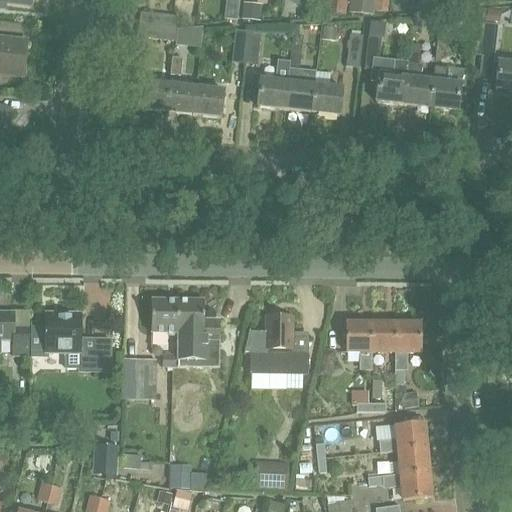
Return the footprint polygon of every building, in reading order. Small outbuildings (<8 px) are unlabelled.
[(0,0),(0,10),(6,11),(7,5),(29,7),(30,0),(0,0)] [(226,0),(224,20),(237,22),(239,0),(226,0)] [(327,0),(326,15),(346,17),(347,0),(327,0)] [(389,0),(349,0),(348,13),(374,16),(374,12),(388,14),(389,0)] [(414,0),(414,7),(428,9),(428,0),(414,0)] [(259,8),(243,6),(241,20),(257,22),(259,8)] [(485,24),(499,26),(501,12),(488,10),(485,24)] [(139,26),(177,30),(179,18),(140,14),(139,26)] [(364,71),(378,72),(383,23),(370,22),(364,71)] [(468,56),(481,57),(485,25),(472,24),(468,56)] [(481,57),(494,59),(498,27),(485,25),(481,57)] [(138,39),(176,43),(177,30),(139,26),(138,39)] [(202,28),(177,30),(176,43),(200,46),(202,32),(202,28)] [(335,29),(323,28),(321,41),(334,42),(335,29)] [(235,32),(231,64),(244,65),(247,33),(235,32)] [(244,65),(257,67),(261,35),(247,33),(244,65)] [(283,112),(310,115),(313,87),(301,86),(302,73),(299,72),(303,37),(292,36),(289,63),(288,63),(283,112)] [(346,68),(359,70),(363,38),(350,36),(346,68)] [(0,87),(1,88),(2,76),(22,78),(26,42),(0,38),(0,87)] [(402,107),(429,110),(432,83),(421,82),(422,66),(418,66),(420,47),(410,46),(408,65),(407,65),(402,107)] [(170,76),(181,77),(183,60),(172,59),(170,76)] [(257,108),(283,112),(288,63),(278,62),(275,83),(261,81),(257,108)] [(394,63),(392,79),(379,77),(376,105),(402,107),(407,65),(394,63)] [(495,92),(511,93),(511,65),(498,64),(495,92)] [(429,110),(457,113),(460,87),(466,87),(467,72),(435,68),(433,83),(432,83),(429,110)] [(310,115),(338,118),(341,91),(329,89),(331,75),(316,73),(315,88),(313,87),(310,115)] [(138,112),(165,115),(169,86),(141,83),(138,112)] [(165,115),(194,118),(196,90),(169,86),(165,115)] [(194,118),(221,121),(224,93),(196,90),(194,118)] [(0,153),(4,154),(9,110),(0,109),(0,153)] [(150,334),(177,335),(177,301),(151,301),(150,334)] [(177,369),(219,369),(220,321),(203,321),(203,302),(177,301),(177,335),(177,356),(177,365),(177,369)] [(15,359),(30,359),(30,330),(14,330),(14,315),(0,314),(0,356),(1,355),(2,341),(12,341),(12,357),(15,359)] [(78,375),(112,376),(112,341),(80,340),(80,314),(46,314),(46,328),(32,328),(31,359),(46,359),(46,355),(78,355),(78,375)] [(250,355),(250,377),(306,378),(307,340),(293,339),(293,319),(267,319),(266,355),(250,355)] [(370,353),(371,353),(371,324),(346,324),(346,353),(358,353),(358,372),(371,373),(370,353)] [(371,324),(371,353),(393,353),(395,353),(395,324),(371,324)] [(395,353),(395,387),(403,387),(403,372),(406,372),(406,353),(420,354),(420,324),(395,324),(395,353)] [(318,377),(331,379),(336,352),(323,350),(318,377)] [(177,365),(177,356),(162,356),(162,370),(172,370),(172,369),(177,369),(177,365)] [(120,401),(156,402),(157,361),(122,361),(120,401)] [(372,382),(372,400),(381,400),(381,382),(372,382)] [(419,409),(417,393),(395,396),(395,412),(419,409)] [(357,414),(371,414),(371,406),(357,406),(357,414)] [(371,414),(386,414),(386,406),(371,406),(371,414)] [(19,417),(18,436),(27,435),(27,416),(20,414),(19,417)] [(394,425),(394,417),(367,419),(367,426),(394,425)] [(397,454),(426,450),(424,424),(394,428),(396,442),(379,443),(380,455),(397,454)] [(105,481),(114,483),(114,478),(117,478),(119,448),(94,446),(92,477),(105,477),(105,481)] [(314,446),(316,476),(325,475),(322,446),(314,446)] [(393,477),(429,474),(426,450),(397,454),(398,464),(392,465),(393,477)] [(140,470),(152,471),(153,465),(140,463),(141,457),(124,456),(123,469),(140,471),(140,470)] [(254,490),(288,491),(289,465),(255,463),(254,490)] [(401,490),(402,501),(432,498),(429,474),(393,477),(367,480),(368,488),(381,486),(382,491),(401,490)] [(191,475),(170,475),(170,491),(190,491),(191,475)] [(85,511),(97,511),(105,481),(93,479),(92,482),(95,483),(91,498),(89,498),(85,511)] [(97,511),(107,511),(114,485),(114,483),(105,481),(97,511)] [(37,502),(47,505),(52,488),(41,485),(37,502)] [(52,488),(47,505),(58,507),(62,490),(52,488)] [(162,505),(169,507),(173,495),(159,491),(156,504),(162,505)] [(190,496),(177,493),(173,508),(186,511),(190,496)] [(328,506),(329,511),(351,511),(350,503),(328,506)]
